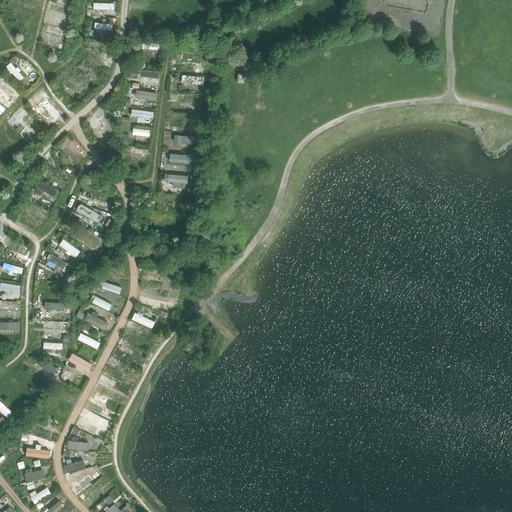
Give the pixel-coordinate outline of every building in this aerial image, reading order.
[(66,8),(51,3),(49,9),(64,14),(66,8)] [(202,9),(192,11),(194,20),(204,17),(202,9)] [(159,19),(149,20),(150,28),(159,27),(159,19)] [(245,24),(248,33),(259,30),(257,21),(245,24)] [(113,23),(95,22),(95,28),(104,29),(104,32),(112,33),(112,30),(113,23)] [(298,26),(301,35),(310,33),(307,24),(298,26)] [(65,37),(67,30),(48,25),(46,32),(65,37)] [(109,54),(110,45),(92,42),(91,48),(100,49),(99,52),(109,54)] [(164,44),(143,42),(143,48),(144,48),(143,55),(154,56),(154,53),(161,53),(161,50),(164,50),(164,44)] [(200,55),(179,52),(178,61),(191,62),(191,64),(195,65),(196,63),(199,63),(200,55)] [(15,63),(21,59),(17,54),(12,59),(15,63)] [(102,68),(87,54),(82,59),(93,69),(91,70),(96,74),(102,68)] [(19,81),(24,77),(19,71),(21,70),(18,66),(16,68),(11,62),(6,66),(7,67),(6,69),(11,74),(12,73),(19,81)] [(89,82),(73,67),(68,73),(79,83),(77,85),(81,88),(82,86),(83,88),(89,82)] [(159,78),(160,71),(141,70),(140,76),(159,78)] [(95,78),(90,74),(87,77),(92,82),(95,78)] [(204,84),(204,77),(182,74),(182,82),(204,84)] [(15,92),(0,79),(0,88),(11,97),(15,92)] [(77,92),(72,97),(76,100),(84,91),(81,88),(77,92)] [(112,98),(121,100),(123,91),(114,89),(112,98)] [(158,93),(137,89),(135,97),(140,98),(140,100),(145,101),(146,98),(157,100),(158,93)] [(202,95),(180,94),(179,102),(202,103),(202,95)] [(33,106),(39,101),(35,97),(29,102),(33,106)] [(50,123),(55,119),(42,104),(37,109),(50,123)] [(153,118),(154,112),(132,109),(131,115),(153,118)] [(41,126),(24,111),(18,117),(27,125),(23,129),(29,135),(33,131),(38,135),(44,129),(41,126)] [(190,116),(174,113),(173,121),(180,121),(179,127),(189,129),(190,116)] [(109,141),(115,118),(106,116),(100,139),(109,141)] [(131,125),(132,117),(124,117),(123,124),(131,125)] [(151,136),(151,130),(133,127),(133,134),(151,136)] [(10,135),(21,146),(25,141),(14,131),(10,135)] [(128,146),(129,134),(121,133),(120,145),(128,146)] [(196,136),(175,134),(174,146),(190,148),(190,143),(195,144),(196,136)] [(0,145),(0,156),(7,163),(12,158),(0,145)] [(76,165),(81,159),(78,156),(79,154),(75,150),(74,152),(67,145),(62,151),(76,165)] [(149,149),(129,147),(128,154),(132,154),(131,160),(142,161),(142,155),(148,156),(149,149)] [(89,154),(85,149),(80,154),(85,159),(89,154)] [(194,155),(170,153),(170,161),(183,162),(183,165),(188,165),(188,162),(193,163),(194,155)] [(62,188),(66,181),(58,176),(59,174),(55,172),(54,174),(47,170),(43,176),(62,188)] [(189,175),(165,173),(165,181),(173,181),(173,186),(182,187),(182,182),(188,183),(189,175)] [(54,196),(57,190),(37,178),(33,184),(37,186),(34,192),(40,195),(43,190),(54,196)] [(112,197),(91,189),(88,196),(101,201),(100,203),(104,205),(105,203),(109,204),(112,197)] [(188,195),(165,193),(165,201),(187,203),(188,195)] [(48,209),(52,203),(45,199),(42,206),(48,209)] [(90,206),(96,208),(98,202),(92,200),(90,206)] [(32,204),(28,202),(24,207),(28,210),(32,204)] [(102,215),(80,202),(76,210),(81,212),(79,215),(83,217),(85,214),(86,215),(85,217),(83,219),(92,224),(93,222),(92,221),(93,219),(98,222),(102,215)] [(161,218),(180,220),(181,214),(162,212),(161,218)] [(39,225),(22,213),(17,221),(34,232),(39,225)] [(114,222),(109,219),(106,225),(111,228),(114,222)] [(103,237),(106,229),(99,227),(96,234),(103,237)] [(106,243),(86,230),(82,236),(99,247),(96,251),(100,254),(103,250),(102,249),(106,243)] [(80,250),(64,238),(59,244),(64,247),(62,249),(66,251),(66,250),(67,251),(66,252),(70,255),(70,254),(73,257),(74,255),(76,256),(78,257),(80,254),(79,253),(80,250)] [(30,249),(10,241),(7,248),(27,257),(30,249)] [(67,262),(50,252),(47,258),(57,265),(53,272),(59,275),(67,262)] [(70,260),(73,266),(79,264),(77,258),(70,260)] [(23,267),(4,262),(2,268),(10,270),(9,274),(17,276),(18,272),(22,273),(23,267)] [(172,269),(163,269),(163,277),(172,277),(172,269)] [(163,289),(164,281),(153,280),(153,277),(147,276),(147,279),(144,279),(143,287),(163,289)] [(62,287),(62,281),(44,280),(44,278),(35,278),(34,290),(55,291),(55,287),(62,287)] [(122,286),(100,279),(97,286),(120,294),(122,286)] [(21,285),(1,282),(0,289),(20,292),(21,288),(20,288),(21,285)] [(95,293),(98,288),(91,285),(89,290),(95,293)] [(112,304),(94,294),(90,301),(109,310),(112,304)] [(160,309),(162,301),(143,296),(143,298),(140,297),(139,301),(141,302),(141,304),(160,309)] [(65,303),(45,301),(45,309),(66,310),(66,307),(65,307),(65,303)] [(88,304),(83,302),(76,316),(82,319),(85,314),(83,313),(88,304)] [(0,310),(19,311),(19,304),(0,303),(0,307),(0,310)] [(92,313),(88,311),(84,319),(105,330),(109,322),(97,316),(99,313),(94,311),(92,313)] [(152,328),(156,321),(154,321),(154,320),(152,318),(151,319),(143,315),(144,314),(138,311),(137,313),(135,312),(132,319),(152,328)] [(133,329),(136,323),(129,319),(126,326),(133,329)] [(0,329),(20,329),(20,322),(0,321),(0,329)] [(68,322),(45,321),(45,328),(68,330),(68,322)] [(91,324),(85,321),(82,328),(88,331),(91,324)] [(147,339),(126,329),(123,336),(143,346),(147,339)] [(101,342),(81,332),(78,339),(98,349),(101,342)] [(118,349),(117,348),(113,354),(132,364),(135,358),(123,352),(125,348),(120,345),(118,349)] [(127,354),(134,356),(136,349),(129,347),(127,354)] [(93,364),(73,352),(69,359),(89,370),(93,364)] [(114,364),(117,358),(111,355),(108,361),(114,364)] [(63,369),(44,362),(42,368),(43,368),(41,374),(50,377),(52,371),(61,375),(63,369)] [(127,376),(107,365),(104,372),(123,383),(127,376)] [(67,383),(73,373),(67,370),(61,380),(67,383)] [(23,378),(39,387),(42,381),(26,373),(23,378)] [(4,389),(17,399),(22,393),(9,382),(4,389)] [(113,400),(116,394),(98,384),(95,389),(113,400)] [(91,398),(97,401),(100,394),(94,391),(91,398)] [(13,412),(0,399),(0,410),(8,417),(13,412)] [(101,415),(104,409),(89,401),(86,407),(101,415)] [(88,417),(91,411),(84,407),(81,413),(88,417)] [(96,435),(100,428),(87,422),(89,419),(81,415),(76,425),(96,435)] [(52,433),(33,426),(31,433),(50,439),(52,433)] [(77,436),(81,429),(74,426),(71,432),(77,436)] [(89,450),(89,442),(78,441),(78,437),(72,437),(72,440),(68,440),(67,448),(89,450)] [(13,445),(8,439),(0,446),(0,456),(7,450),(10,453),(14,450),(11,447),(13,445)] [(36,448),(27,447),(26,455),(49,457),(50,450),(41,449),(41,444),(36,443),(36,448)] [(14,452),(13,453),(14,458),(15,459),(21,458),(19,451),(19,449),(14,451),(14,452)] [(15,460),(11,455),(6,460),(10,464),(15,460)] [(86,466),(84,459),(72,462),(71,459),(67,460),(68,464),(64,465),(66,472),(86,466)] [(45,476),(43,469),(33,471),(32,467),(26,469),(27,473),(25,473),(25,475),(24,475),(26,480),(27,480),(27,481),(45,476)] [(77,494),(94,481),(89,474),(78,483),(76,481),(72,484),(74,487),(72,488),(77,494)] [(35,488),(34,481),(27,483),(28,489),(35,488)] [(32,496),(31,497),(35,503),(51,493),(47,487),(37,493),(35,490),(30,493),(32,496)] [(109,493),(104,487),(86,502),(91,508),(109,493)] [(87,498),(83,493),(79,497),(83,502),(87,498)] [(109,504),(114,501),(110,495),(105,499),(109,504)] [(57,511),(65,505),(59,500),(49,509),(47,506),(42,510),(43,511),(57,511)] [(116,511),(120,509),(115,503),(110,508),(108,505),(104,508),(106,511),(104,511),(116,511)]
